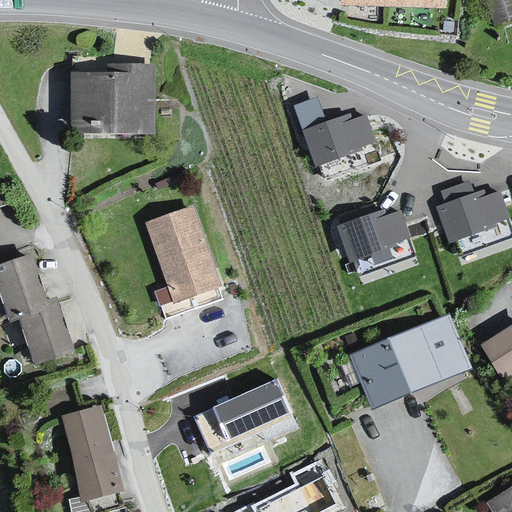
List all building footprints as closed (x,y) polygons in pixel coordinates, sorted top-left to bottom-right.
[(511,0),(495,0),(499,18),(511,15),(511,0)] [(117,74),(68,74),(68,132),(154,132),(154,61),(117,61),(117,74)] [(316,96),(295,104),(315,163),(377,142),(366,112),(351,117),(350,112),(325,121),(316,96)] [(484,188),(435,205),(449,243),(454,242),(462,265),(511,247),(511,224),(501,190),(486,193),(484,188)] [(193,206),(145,223),(174,304),(222,287),(193,206)] [(385,207),(335,225),(348,262),(352,261),(357,279),(416,257),(400,208),(387,213),(385,207)] [(32,253),(0,263),(0,297),(7,320),(18,317),(33,365),(75,351),(57,296),(47,299),(32,253)] [(447,313),(353,354),(379,412),(473,371),(447,313)] [(511,314),(480,337),(511,381),(511,314)] [(277,374),(193,411),(209,447),(293,410),(277,374)] [(101,404),(58,415),(80,501),(123,490),(101,404)] [(511,511),(511,486),(489,502),(496,511),(511,511)]
